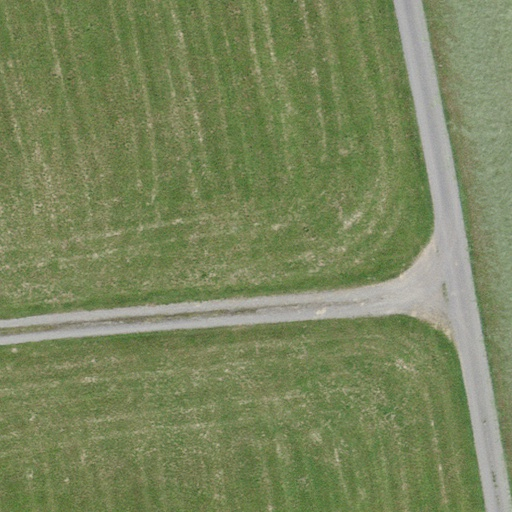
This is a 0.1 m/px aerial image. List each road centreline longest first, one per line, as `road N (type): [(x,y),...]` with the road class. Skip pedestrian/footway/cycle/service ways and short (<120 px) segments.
road 1 (track): [(504,511),(405,0)]
road 2 (track): [(0,333),(464,292)]
